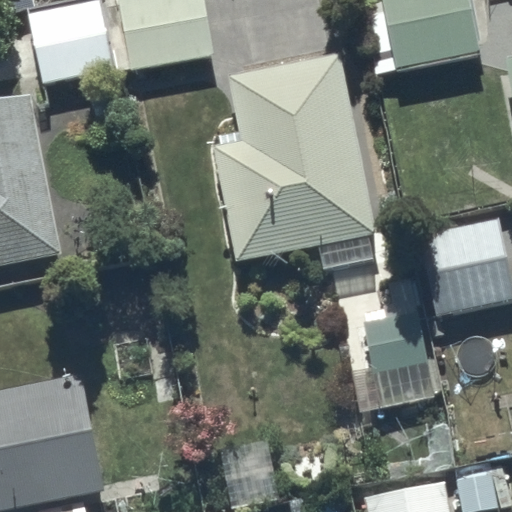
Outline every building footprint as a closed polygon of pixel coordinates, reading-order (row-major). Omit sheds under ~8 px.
[(205,0),(150,0),(30,21),(43,95),(217,64),(205,0)] [(467,0),(382,0),(399,78),(480,61),(467,0)] [(341,63),(230,85),(243,150),(216,156),(238,270),(319,254),(324,280),(381,269),(341,63)] [(33,103),(0,110),(0,274),(62,263),(33,103)] [(511,286),(499,226),(423,242),(440,324),(511,308),(511,286)] [(352,376),(359,416),(444,402),(437,363),(427,364),(420,325),(365,335),(371,373),(352,376)] [(0,511),(86,511),(85,506),(109,500),(83,382),(0,400),(0,511)] [(449,511),(445,489),(366,504),(367,511),(449,511)]
